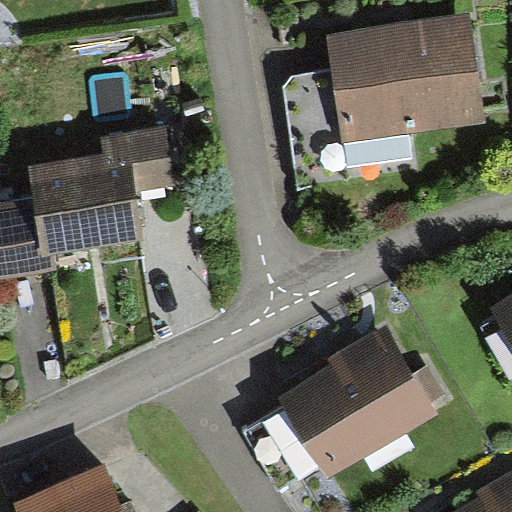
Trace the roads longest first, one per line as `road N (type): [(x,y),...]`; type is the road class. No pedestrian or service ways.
road 1 (residential): [(0,443),(284,307)]
road 2 (residential): [(222,0),(258,236),(284,307)]
road 3 (residential): [(284,307),(454,221),(511,205)]
